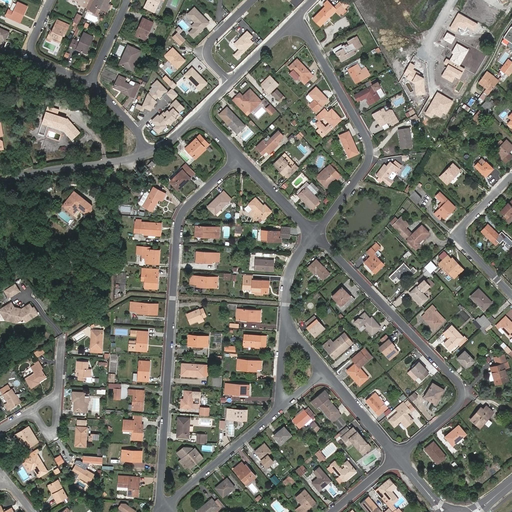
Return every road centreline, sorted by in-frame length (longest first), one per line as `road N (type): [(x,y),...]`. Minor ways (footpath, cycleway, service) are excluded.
road 1 (residential): [(240,157),(179,220),(166,505)]
road 2 (residential): [(397,455),(462,392),(316,234)]
road 3 (residential): [(316,234),(370,150),(297,16)]
road 4 (residential): [(511,293),(463,241),(463,224),(511,175)]
road 5 (residential): [(0,184),(147,153)]
road 6 (residential): [(166,505),(278,412)]
road 7 (residential): [(90,82),(35,57),(31,44),(52,0)]
